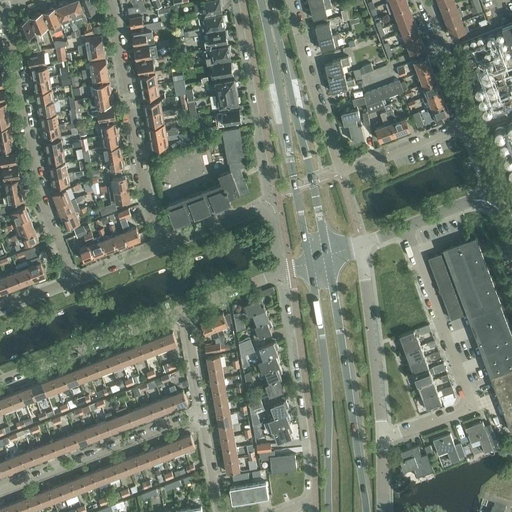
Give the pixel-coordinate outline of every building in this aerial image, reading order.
[(68,2),(78,28),(82,27),(78,15),(84,13),(79,0),(72,0),(72,1),(68,3),(68,2)] [(81,0),(88,15),(90,21),(94,20),(91,14),(92,14),(91,11),(98,8),(94,0),(81,0)] [(187,19),(199,17),(206,16),(206,14),(214,13),(214,12),(222,10),(221,5),(223,5),(222,0),(207,0),(194,2),(195,10),(186,12),(187,19)] [(393,0),(391,1),(395,11),(409,6),(406,0),(393,0)] [(132,7),(128,7),(128,9),(128,11),(129,13),(141,11),(138,1),(133,3),(134,6),(132,7)] [(331,1),(311,6),(314,18),(328,15),(326,9),(332,7),(331,1)] [(78,28),(68,2),(67,2),(68,3),(64,4),(62,4),(59,5),(59,6),(57,7),(63,21),(69,19),(74,30),(78,28)] [(442,8),(445,17),(461,11),(459,7),(457,7),(455,2),(442,8)] [(395,11),(399,22),(413,16),(409,6),(395,11)] [(158,9),(159,16),(171,14),(170,7),(158,9)] [(49,10),(44,12),(52,32),(63,27),(55,8),(54,8),(52,8),(50,9),(49,10)] [(445,17),(449,26),(462,21),(460,16),(462,15),(461,11),(445,17)] [(48,27),(42,13),(41,13),(39,13),(36,14),(36,15),(31,17),(37,31),(35,32),(39,42),(43,40),(41,34),(41,30),(48,27)] [(223,13),(206,16),(199,17),(200,23),(202,24),(203,31),(208,30),(208,29),(225,26),(224,20),(225,20),(224,14),(223,14),(223,13)] [(144,24),(142,16),(130,18),(131,26),(144,24)] [(399,22),(403,32),(417,27),(413,16),(399,22)] [(28,35),(35,32),(29,18),(28,18),(26,18),(24,19),(23,20),(17,23),(25,41),(30,39),(28,35)] [(154,42),(152,30),(162,28),(161,21),(143,25),(144,31),(132,33),(134,45),(154,42)] [(462,21),(449,26),(452,36),(468,30),(466,25),(464,26),(462,21)] [(330,22),(316,26),(319,37),(332,34),(332,33),(330,22)] [(511,23),(502,27),(510,48),(511,47),(511,23)] [(198,29),(192,30),(185,31),(184,26),(179,26),(181,36),(185,35),(185,36),(199,34),(198,29)] [(403,32),(407,42),(421,37),(417,27),(403,32)] [(211,45),(228,42),(227,36),(228,36),(227,30),(225,30),(225,29),(209,32),(210,39),(205,40),(206,46),(211,45)] [(332,34),(319,37),(319,38),(319,41),(322,49),(335,46),(339,45),(338,41),(338,38),(340,38),(338,32),(332,34)] [(78,46),(78,50),(103,46),(103,41),(104,40),(103,37),(102,36),(102,35),(86,37),(87,45),(84,45),(78,46)] [(421,37),(407,42),(411,53),(425,48),(421,37)] [(41,50),(37,39),(26,44),(29,52),(41,50)] [(135,48),(136,54),(135,55),(135,58),(137,59),(137,60),(152,57),(150,50),(156,49),(156,44),(135,48)] [(213,61),(230,58),(229,52),(231,52),(230,45),(228,46),(228,45),(207,48),(208,56),(207,56),(208,62),(213,61)] [(58,61),(61,61),(66,60),(64,46),(59,47),(56,47),(57,55),(58,61)] [(103,46),(78,50),(79,54),(88,52),(89,59),(105,56),(105,55),(106,54),(106,51),(104,50),(103,46)] [(30,59),(29,60),(29,64),(31,65),(31,67),(46,64),(44,52),(29,55),(30,59)] [(325,64),(328,76),(345,72),(343,65),(351,64),(349,56),(333,60),(333,62),(325,64)] [(414,61),(419,72),(432,67),(428,56),(414,61)] [(82,69),(83,73),(108,69),(107,65),(108,63),(107,61),(106,60),(106,58),(90,61),(91,68),(82,69)] [(139,72),(139,74),(155,71),(153,59),(136,62),(136,63),(137,62),(138,67),(137,67),(138,72),(139,72)] [(181,62),(182,69),(194,67),(193,60),(181,62)] [(233,63),(231,62),(231,61),(214,64),(215,71),(211,72),(212,78),(217,77),(217,76),(233,73),(232,68),(234,67),(233,63)] [(363,66),(360,67),(361,73),(373,69),(371,62),(362,65),(363,66)] [(33,78),(34,79),(50,76),(49,70),(55,69),(54,64),(32,69),(32,73),(31,75),(32,78),(33,78)] [(69,72),(69,71),(68,66),(60,67),(61,74),(69,72)] [(361,73),(360,67),(353,69),(356,79),(362,78),(361,73)] [(419,72),(423,84),(436,78),(432,67),(419,72)] [(108,69),(83,73),(83,78),(92,76),(93,83),(109,80),(109,79),(110,78),(110,75),(108,74),(108,69)] [(345,72),(328,76),(332,92),(348,88),(348,86),(356,84),(354,78),(346,79),(345,72)] [(70,76),(69,73),(65,74),(60,75),(61,79),(62,85),(67,84),(71,84),(70,76)] [(140,82),(141,86),(158,84),(156,73),(139,76),(140,77),(139,77),(139,82),(140,82)] [(50,76),(34,79),(34,81),(33,82),(33,85),(35,85),(36,90),(52,87),(50,76)] [(423,84),(427,95),(441,90),(436,78),(423,84)] [(176,95),(180,95),(180,94),(186,93),(184,79),(183,79),(174,81),(176,95)] [(216,89),(216,94),(236,91),(236,86),(237,85),(236,81),(235,81),(234,79),(216,82),(218,89),(216,89)] [(400,80),(394,82),(398,93),(404,91),(403,89),(400,82),(400,80)] [(93,85),(95,96),(112,93),(112,92),(113,91),(112,88),(111,87),(110,82),(93,85)] [(394,82),(388,84),(392,95),(398,93),(394,82)] [(158,84),(141,86),(142,91),(141,91),(142,96),(143,96),(143,97),(160,95),(158,84)] [(388,84),(382,86),(386,97),(392,95),(388,84)] [(80,86),(73,88),(74,95),(81,93),(80,86)] [(382,86),(376,88),(381,100),(382,99),(386,97),(382,86)] [(188,99),(189,99),(193,99),(194,98),(195,98),(194,94),(193,89),(193,88),(186,89),(188,99)] [(376,88),(371,91),(375,102),(381,100),(376,88)] [(37,98),(38,103),(59,99),(64,98),(63,94),(57,95),(53,95),(52,89),(36,92),(36,93),(35,95),(36,98),(37,98)] [(429,100),(432,107),(445,101),(441,90),(427,95),(421,97),(423,102),(429,100)] [(236,91),(216,94),(217,99),(216,100),(217,107),(238,103),(238,101),(239,100),(239,96),(237,95),(236,91)] [(365,93),(367,105),(375,102),(371,91),(365,93)] [(112,93),(95,96),(96,102),(90,103),(91,107),(114,104),(113,99),(114,98),(113,95),(112,94),(112,93)] [(182,108),(188,107),(189,106),(188,103),(186,93),(180,94),(180,95),(182,108)] [(353,99),(354,106),(366,103),(365,96),(353,99)] [(82,98),(75,99),(76,108),(76,112),(84,111),(82,98)] [(189,115),(192,114),(197,113),(195,102),(195,98),(194,98),(193,99),(189,99),(190,103),(188,103),(189,106),(188,107),(189,115)] [(59,99),(38,103),(39,107),(38,109),(38,111),(40,112),(40,114),(61,110),(59,99)] [(375,102),(367,105),(368,113),(385,106),(382,99),(381,100),(375,102)] [(144,104),(143,105),(144,108),(145,109),(146,114),(145,114),(162,111),(163,111),(167,111),(169,110),(169,106),(162,107),(160,100),(144,103),(144,104)] [(445,101),(432,107),(427,108),(428,112),(431,113),(434,112),(438,124),(449,119),(447,114),(450,113),(445,101)] [(0,103),(0,114),(9,113),(8,112),(9,111),(9,108),(8,107),(7,102),(0,103)] [(99,113),(100,120),(116,117),(116,116),(117,115),(116,112),(115,111),(114,106),(92,109),(93,114),(99,113)] [(240,114),(240,108),(222,111),(222,112),(217,113),(219,125),(224,124),(226,124),(227,125),(230,124),(231,123),(242,121),(241,119),(243,119),(242,113),(240,114)] [(354,109),(341,112),(343,120),(344,124),(349,123),(358,121),(361,120),(361,119),(360,117),(358,108),(357,108),(354,109)] [(162,111),(145,114),(146,114),(146,116),(147,119),(146,120),(146,123),(148,124),(148,125),(154,124),(164,122),(163,115),(167,115),(173,114),(174,113),(175,113),(175,111),(174,109),(173,110),(169,110),(167,111),(163,111),(162,111)] [(392,109),(386,111),(390,120),(395,135),(411,129),(407,119),(406,117),(401,119),(400,118),(400,117),(398,116),(397,115),(395,115),(392,109)] [(385,125),(376,128),(380,140),(395,135),(386,111),(381,113),(385,125)] [(412,114),(417,126),(424,124),(419,111),(412,114)] [(9,113),(0,114),(0,125),(11,124),(10,119),(11,118),(10,115),(9,114),(9,113)] [(42,122),(42,126),(58,123),(56,113),(40,115),(41,117),(40,118),(40,121),(42,122)] [(197,113),(192,114),(193,122),(201,121),(200,113),(197,113)] [(191,118),(185,119),(187,131),(192,130),(193,130),(191,118)] [(358,121),(349,123),(352,134),(353,141),(354,141),(365,138),(362,123),(361,120),(358,121)] [(511,120),(491,128),(511,181),(511,120)] [(100,124),(102,135),(119,132),(118,131),(119,130),(119,127),(117,126),(117,121),(100,124)] [(58,123),(42,126),(43,131),(42,132),(43,135),(44,136),(44,137),(60,134),(59,129),(65,128),(64,122),(58,123)] [(149,137),(149,138),(179,133),(178,128),(176,127),(171,127),(170,130),(166,130),(165,124),(148,127),(148,128),(147,129),(148,132),(149,133),(150,137),(149,137)] [(79,127),(81,136),(87,135),(85,125),(79,127)] [(0,127),(0,139),(13,137),(11,126),(0,127)] [(223,183),(168,204),(175,223),(190,217),(190,216),(195,214),(195,215),(208,210),(208,209),(216,206),(216,207),(231,202),(229,197),(234,195),(235,196),(248,190),(239,167),(244,165),(243,158),(245,158),(239,127),(223,130),(212,134),(215,142),(225,141),(228,161),(230,161),(231,170),(219,174),(223,183)] [(179,133),(179,137),(181,146),(188,144),(194,143),(194,142),(192,130),(187,131),(186,131),(179,133)] [(119,132),(102,135),(104,146),(120,143),(120,138),(121,137),(120,134),(119,133),(119,132)] [(179,133),(149,138),(150,138),(151,142),(150,144),(151,147),(152,147),(152,149),(157,148),(158,156),(166,153),(165,146),(168,146),(167,139),(179,137),(179,133)] [(13,137),(0,139),(0,150),(15,147),(15,146),(16,145),(15,142),(14,141),(13,137)] [(47,151),(47,152),(63,149),(61,138),(45,141),(46,146),(45,147),(45,150),(47,151)] [(73,146),(73,147),(82,145),(81,140),(81,138),(72,140),(73,146)] [(98,155),(99,160),(123,156),(122,151),(123,150),(122,147),(121,146),(121,145),(105,148),(106,154),(98,155)] [(63,149),(47,152),(47,153),(46,154),(47,157),(48,158),(49,163),(65,160),(63,149)] [(17,156),(16,152),(16,151),(0,153),(0,154),(2,165),(18,162),(18,161),(19,160),(18,157),(17,156)] [(111,169),(112,173),(122,172),(122,167),(124,167),(124,165),(125,164),(125,161),(123,161),(123,156),(99,160),(100,164),(107,163),(108,170),(111,169)] [(51,171),(52,176),(68,172),(65,162),(49,165),(50,166),(49,167),(49,170),(51,171)] [(19,170),(19,166),(18,164),(3,167),(5,179),(20,176),(20,175),(21,174),(21,170),(19,170)] [(89,170),(90,177),(99,176),(100,176),(99,169),(89,170)] [(68,172),(52,176),(52,180),(51,181),(52,184),(53,185),(54,186),(70,183),(68,172)] [(112,173),(115,190),(128,188),(126,176),(123,176),(122,172),(112,173)] [(99,176),(90,177),(90,178),(92,178),(92,179),(90,180),(92,187),(98,186),(97,178),(98,178),(99,178),(99,176)] [(5,181),(7,192),(23,189),(22,184),(23,183),(22,180),(21,179),(21,178),(5,181)] [(54,193),(58,205),(70,200),(66,188),(54,193)] [(128,188),(115,190),(117,202),(130,200),(128,188)] [(23,189),(7,192),(9,203),(25,200),(25,199),(26,197),(25,195),(24,194),(23,189)] [(58,205),(63,216),(75,211),(72,204),(82,200),(81,195),(70,200),(58,205)] [(99,208),(102,214),(117,209),(114,202),(99,208)] [(13,211),(17,222),(30,216),(25,206),(13,211)] [(118,213),(120,219),(131,214),(129,208),(118,213)] [(75,211),(63,216),(67,227),(79,222),(75,211)] [(17,222),(22,233),(34,228),(30,216),(17,222)] [(121,221),(125,231),(130,243),(141,238),(136,226),(129,229),(125,219),(121,221)] [(88,223),(83,225),(86,234),(87,234),(91,232),(88,223)] [(74,229),(76,234),(82,232),(83,235),(86,234),(83,225),(74,229)] [(34,228),(22,233),(11,237),(13,241),(23,237),(26,244),(39,239),(34,228)] [(99,230),(102,239),(107,252),(118,247),(114,235),(106,238),(103,228),(99,230)] [(125,231),(114,235),(118,247),(130,243),(125,231)] [(91,232),(87,234),(96,256),(107,252),(102,239),(95,242),(91,232)] [(96,256),(87,234),(83,236),(87,245),(80,248),(84,260),(96,256)] [(467,312),(468,315),(500,303),(476,236),(443,248),(445,252),(429,258),(452,318),(467,312)] [(25,255),(29,266),(35,279),(46,275),(41,261),(34,264),(32,259),(38,257),(34,247),(23,251),(25,255)] [(50,250),(47,254),(51,263),(55,261),(50,250)] [(29,266),(18,270),(23,284),(35,279),(29,266)] [(18,270),(6,275),(11,289),(23,284),(18,270)] [(6,275),(0,277),(0,292),(11,289),(6,275)] [(269,288),(261,291),(263,295),(274,290),(273,286),(269,288)] [(243,316),(253,313),(265,308),(261,297),(244,303),(247,310),(241,313),(240,312),(234,313),(236,326),(243,323),(243,317),(243,316)] [(511,334),(500,303),(468,315),(490,374),(511,365),(511,334)] [(253,313),(257,324),(270,319),(265,308),(253,313)] [(223,312),(212,316),(219,335),(221,350),(225,349),(224,344),(224,343),(223,335),(225,334),(222,327),(228,324),(223,312)] [(219,335),(212,316),(200,320),(203,326),(201,327),(203,333),(205,333),(211,331),(214,338),(215,338),(216,345),(205,347),(206,353),(221,350),(219,335)] [(245,328),(243,317),(243,323),(236,326),(237,331),(245,328)] [(270,319),(257,324),(255,325),(258,332),(253,333),(255,338),(272,331),(270,327),(272,326),(270,319)] [(403,351),(421,345),(417,334),(420,333),(421,334),(431,330),(429,324),(399,335),(400,340),(399,340),(399,341),(400,340),(404,351),(403,351)] [(171,332),(162,335),(165,344),(167,348),(176,344),(177,344),(178,344),(177,343),(175,338),(174,334),(173,331),(172,331),(172,332),(171,332)] [(162,335),(151,340),(156,352),(167,348),(165,344),(162,335)] [(239,343),(240,349),(252,345),(250,339),(239,343)] [(151,340),(140,344),(145,356),(156,352),(151,340)] [(258,348),(257,348),(261,359),(276,354),(278,353),(277,351),(276,348),(278,348),(276,341),(274,342),(274,341),(260,346),(259,347),(259,348),(258,348)] [(140,344),(129,348),(134,361),(145,356),(140,344)] [(252,345),(240,349),(241,356),(254,350),(252,345)] [(408,362),(408,363),(425,356),(421,345),(403,351),(404,352),(405,351),(409,362),(408,362)] [(129,348),(118,352),(123,365),(134,361),(129,348)] [(118,352),(107,357),(112,369),(123,365),(118,352)] [(261,359),(259,360),(263,371),(265,371),(278,366),(280,365),(276,354),(261,359)] [(207,357),(209,368),(222,366),(220,355),(207,357)] [(412,374),(429,368),(425,356),(408,363),(409,363),(413,374),(412,374)] [(107,357),(97,361),(101,373),(112,369),(107,357)] [(97,361),(86,365),(91,378),(101,373),(97,361)] [(416,385),(416,386),(434,379),(431,373),(434,372),(435,373),(446,369),(444,363),(429,368),(412,374),(412,375),(413,374),(417,385),(416,385)] [(86,365),(75,369),(80,382),(91,378),(86,365)] [(511,365),(490,374),(511,431),(511,430),(511,365)] [(209,368),(211,380),(224,378),(222,366),(209,368)] [(278,366),(265,371),(269,382),(280,378),(282,377),(278,366)] [(75,369),(64,374),(69,386),(80,382),(75,369)] [(169,374),(171,380),(180,376),(178,370),(169,374)] [(64,374),(53,378),(58,390),(69,386),(64,374)] [(162,380),(161,377),(161,376),(154,379),(156,386),(163,383),(163,382),(162,380)] [(252,376),(245,378),(246,384),(254,381),(252,376)] [(53,378),(42,382),(47,395),(58,390),(53,378)] [(211,380),(213,392),(226,389),(224,378),(211,380)] [(269,382),(265,383),(269,395),(284,389),(280,378),(269,382)] [(420,397),(421,397),(438,391),(434,379),(416,386),(417,386),(421,396),(420,397)] [(42,382),(31,386),(36,399),(47,395),(42,382)] [(172,386),(169,387),(171,391),(172,394),(177,407),(184,404),(188,403),(188,402),(183,390),(178,392),(175,384),(172,386)] [(438,391),(421,397),(421,398),(422,397),(425,408),(425,409),(442,402),(440,397),(454,392),(452,385),(441,389),(438,391)] [(31,386),(20,391),(25,403),(36,399),(31,386)] [(137,386),(132,388),(135,396),(141,394),(137,386)] [(213,392),(215,403),(228,401),(226,389),(213,392)] [(20,391),(10,395),(14,407),(25,403),(20,391)] [(172,394),(161,399),(166,411),(177,407),(172,394)] [(10,395),(0,398),(0,402),(3,411),(14,407),(10,395)] [(76,400),(74,400),(75,401),(76,405),(83,403),(87,401),(85,396),(81,397),(76,400)] [(249,402),(250,408),(263,403),(260,398),(249,402)] [(161,399),(151,403),(155,415),(166,411),(161,399)] [(274,412),(268,414),(270,419),(288,412),(286,408),(288,407),(286,400),(284,401),(271,405),(274,412)] [(215,403),(217,415),(230,412),(228,401),(215,403)] [(151,403),(140,407),(145,420),(155,415),(151,403)] [(263,403),(250,408),(253,425),(258,424),(256,413),(265,410),(263,403)] [(140,407),(129,411),(134,424),(145,420),(140,407)] [(119,415),(118,416),(123,428),(130,425),(133,424),(134,424),(129,411),(119,415)] [(217,415),(219,426),(232,424),(230,412),(217,415)] [(270,419),(269,419),(271,426),(273,426),(274,430),(288,425),(290,424),(288,419),(290,419),(288,412),(270,419)] [(107,414),(105,415),(107,420),(112,432),(113,432),(117,430),(122,428),(123,428),(118,416),(113,418),(112,416),(111,413),(107,414)] [(107,420),(96,424),(101,437),(112,432),(107,420)] [(48,430),(45,421),(40,424),(43,432),(48,430)] [(493,428),(487,431),(483,421),(465,427),(471,442),(480,439),(485,452),(493,449),(494,452),(501,449),(493,428)] [(96,424),(85,428),(90,441),(101,437),(96,424)] [(219,426),(221,438),(234,435),(232,424),(219,426)] [(288,425),(274,430),(277,436),(276,437),(278,442),(292,436),(288,425)] [(85,428),(74,433),(79,445),(90,441),(85,428)] [(254,433),(255,438),(264,435),(263,430),(254,433)] [(74,433),(64,437),(68,449),(79,445),(74,433)] [(433,439),(439,454),(447,451),(451,461),(460,458),(459,457),(466,455),(461,442),(455,445),(451,433),(433,439)] [(191,434),(180,438),(184,451),(195,446),(191,434)] [(221,438),(223,449),(236,447),(234,435),(221,438)] [(64,437),(53,441),(57,453),(68,449),(64,437)] [(180,438),(169,442),(173,455),(184,451),(180,438)] [(53,441),(42,445),(47,458),(57,453),(53,441)] [(169,442),(158,447),(163,459),(173,455),(169,442)] [(271,443),(256,444),(258,451),(259,451),(271,450),(271,443)] [(467,452),(472,451),(470,443),(464,445),(467,452)] [(42,445),(31,449),(36,462),(47,458),(42,445)] [(404,471),(414,467),(417,476),(434,470),(427,453),(422,455),(418,445),(401,451),(404,459),(401,460),(404,471)] [(158,447),(147,451),(152,463),(163,459),(158,447)] [(223,449),(225,461),(238,458),(236,447),(223,449)] [(23,448),(19,450),(20,454),(25,466),(29,465),(32,463),(36,462),(31,449),(24,452),(23,448)] [(259,451),(260,460),(270,458),(272,473),(296,470),(294,453),(285,454),(284,453),(281,453),(281,454),(274,455),(274,449),(259,451)] [(147,451),(136,455),(141,467),(152,463),(147,451)] [(20,454),(9,458),(14,470),(25,466),(20,454)] [(136,455),(125,459),(130,472),(141,467),(136,455)] [(0,456),(0,466),(1,469),(3,475),(6,473),(14,470),(9,458),(3,460),(1,456),(0,456)] [(238,458),(225,461),(227,472),(240,470),(238,458)] [(125,459),(114,464),(119,476),(130,472),(125,459)] [(114,464),(103,468),(108,480),(119,476),(114,464)] [(103,468),(92,472),(97,484),(108,480),(103,468)] [(92,472),(82,476),(86,489),(97,484),(92,472)] [(241,479),(240,474),(231,475),(232,480),(234,480),(235,485),(238,484),(238,479),(241,479)] [(82,476),(71,480),(75,493),(86,489),(82,476)] [(71,480),(60,485),(65,497),(75,493),(71,480)] [(266,481),(254,484),(257,499),(269,497),(266,481)] [(254,484),(242,486),(245,501),(257,499),(254,484)] [(60,485),(49,489),(54,501),(65,497),(60,485)] [(245,501),(242,486),(230,488),(233,503),(245,501)] [(49,489),(38,493),(43,505),(54,501),(49,489)] [(38,493),(27,497),(32,510),(43,505),(38,493)] [(27,497),(16,502),(20,511),(25,511),(32,510),(27,497)] [(20,511),(16,502),(5,506),(7,511),(20,511)]
